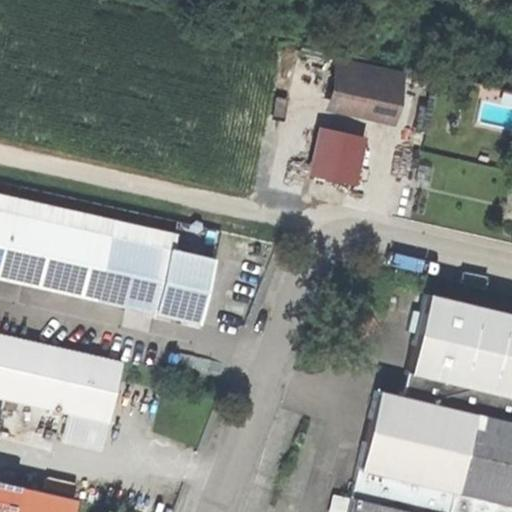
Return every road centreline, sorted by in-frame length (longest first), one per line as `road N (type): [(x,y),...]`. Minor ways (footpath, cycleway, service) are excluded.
road 1 (unclassified): [(511,262),(341,224),(302,270),(207,511)]
road 2 (track): [(341,224),(0,148)]
